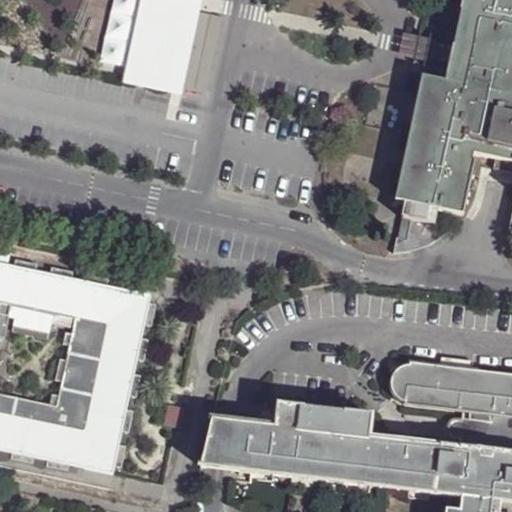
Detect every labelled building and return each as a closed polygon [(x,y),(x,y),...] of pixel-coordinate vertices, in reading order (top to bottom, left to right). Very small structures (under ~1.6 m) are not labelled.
[(196,0),(138,0),(121,82),(176,94),(196,0)] [(511,0),(462,0),(460,12),(461,14),(455,48),(452,48),(445,84),(422,79),(395,202),(404,205),(438,213),(463,218),(474,164),(472,164),(473,157),(494,162),(511,165),(511,0)] [(210,18),(197,15),(191,42),(204,45),(210,18)] [(210,18),(204,45),(191,42),(181,91),(204,96),(221,20),(210,18)] [(491,172),(511,175),(511,165),(494,162),(491,172)] [(434,227),(438,213),(404,205),(401,220),(434,227)] [(0,454),(10,457),(9,463),(31,467),(32,461),(46,464),(44,470),(66,475),(67,468),(111,478),(113,470),(119,472),(124,450),(117,449),(120,435),(127,436),(131,415),(125,414),(128,400),(134,401),(139,379),(132,378),(135,363),(142,365),(146,343),(140,342),(143,328),(149,330),(154,308),(148,307),(149,299),(105,290),(106,284),(85,279),(84,285),(70,282),(71,276),(49,271),(48,278),(33,275),(35,268),(13,264),(12,270),(5,269),(9,251),(0,249),(0,454)] [(511,503),(511,375),(411,363),(410,366),(405,366),(401,367),(395,373),(393,375),(390,384),(391,390),(395,397),(400,401),(406,403),(405,405),(463,413),(461,422),(459,440),(458,449),(369,438),(372,417),(278,406),(275,427),(235,423),(212,420),(201,466),(225,469),(462,498),(459,511),(452,511),(447,511),(446,511),(500,511),(502,503),(511,503)] [(453,439),(459,440),(461,422),(455,421),(456,417),(451,416),(451,420),(448,423),(446,427),(446,433),(448,438),(448,442),(453,443),(453,439)]
